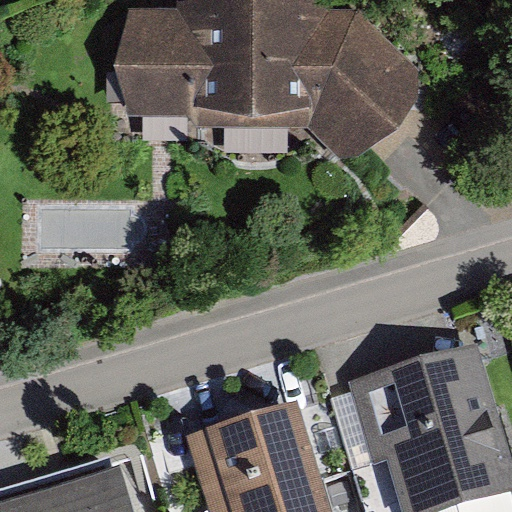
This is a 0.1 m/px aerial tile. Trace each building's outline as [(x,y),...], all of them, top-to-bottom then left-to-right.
[(169,18),(128,17),(116,124),(295,135),(344,161),(412,97),(335,17),(231,3),(169,18)] [(0,148),(8,145),(0,123),(0,148)] [(472,356),(354,386),(385,511),(428,511),(506,493),(472,356)] [(305,511),(285,416),(190,436),(206,511),(305,511)] [(123,511),(114,473),(0,498),(0,511),(123,511)]
